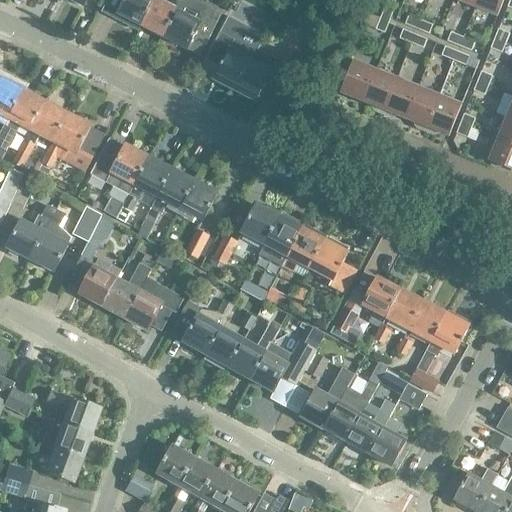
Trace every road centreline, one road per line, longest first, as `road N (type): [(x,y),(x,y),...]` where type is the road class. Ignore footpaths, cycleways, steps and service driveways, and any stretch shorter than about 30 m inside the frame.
road 1 (residential): [(511,285),(0,28)]
road 2 (residential): [(371,511),(147,389)]
road 3 (residential): [(399,511),(511,312)]
road 4 (residential): [(511,189),(337,109)]
road 5 (residential): [(147,389),(0,307)]
road 6 (residential): [(102,511),(147,389)]
